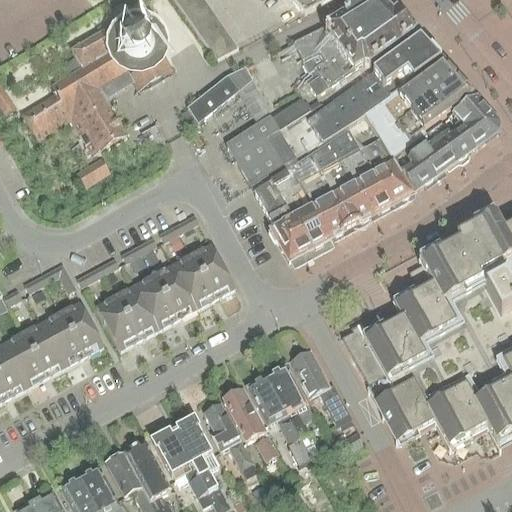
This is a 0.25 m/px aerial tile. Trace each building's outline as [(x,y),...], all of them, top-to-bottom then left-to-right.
[(171,0),(177,8),(188,0),(171,0)] [(205,3),(202,0),(188,0),(177,8),(184,18),(205,3)] [(288,0),(304,17),(305,18),(336,0),(288,0)] [(205,3),(184,18),(191,28),(211,13),(205,3)] [(329,30),(294,48),(309,79),(310,77),(313,81),(307,86),(316,100),(362,68),(369,69),(414,36),(413,35),(412,36),(397,20),(398,18),(396,16),(396,17),(390,10),(389,10),(385,13),(383,10),(384,9),(379,4),(373,3),(329,30)] [(218,23),(211,13),(191,28),(198,38),(218,23)] [(38,144),(71,124),(93,160),(125,140),(97,95),(100,93),(107,104),(132,88),(136,96),(172,76),(164,62),(155,67),(157,62),(158,58),(158,53),(158,50),(156,46),(154,43),(151,40),(146,37),(143,36),(138,34),(130,20),(72,54),(76,61),(68,65),(75,77),(51,92),(56,99),(22,119),(38,144)] [(218,23),(198,38),(205,47),(225,33),(218,23)] [(232,43),(225,33),(205,47),(212,57),(232,43)] [(340,101),(307,124),(323,146),(357,125),(440,64),(421,42),(420,43),(340,101)] [(212,57),(217,64),(238,52),(232,43),(212,57)] [(427,139),(425,136),(473,100),(443,67),(398,100),(396,98),(365,120),(391,164),(427,139)] [(226,81),(187,113),(198,129),(238,96),(226,81)] [(14,114),(0,92),(0,117),(3,122),(14,114)] [(302,102),(269,123),(268,121),(224,150),(248,193),(295,164),(278,136),(310,116),(302,102)] [(452,120),(463,134),(477,153),(498,138),(500,130),(476,103),(452,120)] [(461,168),(467,164),(467,160),(477,153),(463,134),(452,142),(441,128),(434,133),(422,143),(429,152),(445,175),(457,167),(461,168)] [(164,149),(154,130),(139,138),(141,140),(150,157),(164,149)] [(381,220),(390,215),(388,212),(392,210),(361,156),(350,137),(330,150),(340,168),(372,221),(380,217),(381,220)] [(379,146),(361,156),(392,210),(400,206),(403,207),(409,204),(409,201),(414,198),(402,179),(395,168),(392,164),(390,166),(379,146)] [(392,164),(395,168),(402,179),(414,198),(424,191),(427,193),(433,189),(432,185),(445,175),(429,152),(421,158),(414,148),(392,164)] [(81,175),(91,191),(116,174),(106,159),(81,175)] [(311,162),(292,174),(330,244),(332,243),(336,245),(343,241),(343,237),(351,233),(320,179),(311,162)] [(370,222),(372,221),(340,168),(320,179),(351,233),(359,228),(363,230),(370,226),(368,223),(370,222)] [(323,248),(330,244),(292,174),(255,198),(275,233),(271,235),(289,266),(293,264),(296,267),(302,264),(315,256),(325,251),(323,248)] [(352,339),(341,344),(368,394),(385,385),(393,400),(372,411),(390,446),(395,454),(395,453),(398,457),(407,453),(419,446),(418,445),(416,442),(424,438),(431,434),(444,458),(447,461),(448,461),(450,465),(461,459),(471,454),(468,450),(485,441),(494,458),(511,448),(511,212),(508,215),(493,222),(492,221),(470,233),(473,238),(454,248),(457,253),(439,263),(437,258),(416,269),(419,274),(418,274),(409,279),(413,285),(408,287),(414,297),(411,299),(390,310),(393,315),(385,319),(383,316),(350,335),(352,339)] [(195,222),(160,240),(164,247),(198,229),(195,222)] [(169,257),(183,249),(178,241),(165,248),(169,257)] [(153,244),(122,261),(126,268),(157,251),(153,244)] [(211,250),(172,272),(195,316),(235,294),(211,250)] [(328,281),(368,262),(363,253),(323,272),(328,281)] [(157,265),(152,255),(143,259),(149,270),(157,265)] [(145,270),(140,262),(129,267),(134,276),(145,270)] [(115,265),(77,285),(81,293),(119,272),(115,265)] [(62,270),(24,292),(28,299),(58,283),(66,298),(75,293),(62,270)] [(172,272),(133,293),(157,337),(195,316),(172,272)] [(105,280),(109,288),(117,284),(112,276),(105,280)] [(121,357),(157,337),(133,293),(96,313),(121,357)] [(17,296),(2,304),(6,312),(21,303),(17,296)] [(42,296),(32,301),(36,309),(46,304),(42,296)] [(80,307),(40,329),(63,374),(104,352),(80,307)] [(40,329),(3,350),(26,394),(63,374),(40,329)] [(0,408),(26,394),(3,350),(0,351),(0,408)] [(329,392),(310,358),(289,369),(308,404),(324,396),(328,403),(323,406),(337,432),(351,425),(333,390),(329,392)] [(286,371),(266,382),(299,444),(309,464),(320,458),(313,444),(314,443),(310,436),(309,437),(303,427),(311,423),(304,409),(306,408),(286,371)] [(288,449),(299,444),(266,382),(247,393),(267,430),(275,425),(288,449)] [(240,400),(238,397),(223,405),(245,447),(259,440),(261,444),(255,448),(265,466),(277,459),(244,398),(240,400)] [(207,414),(208,417),(204,418),(215,438),(211,440),(220,457),(228,452),(245,483),(256,477),(221,410),(217,411),(215,410),(207,414)] [(217,493),(208,477),(219,472),(193,424),(190,426),(188,425),(181,429),(181,431),(173,435),(207,498),(217,493)] [(178,492),(188,487),(201,511),(212,506),(207,498),(173,435),(166,439),(164,438),(157,442),(157,444),(154,446),(178,492)] [(354,437),(334,449),(342,462),(362,450),(354,437)] [(123,460),(151,511),(167,511),(166,510),(165,510),(160,501),(170,495),(144,448),(123,460)] [(139,511),(151,511),(123,460),(106,469),(124,502),(136,496),(139,501),(135,503),(139,511)] [(119,511),(99,473),(80,484),(94,511),(119,511)] [(94,511),(80,484),(60,494),(69,511),(94,511)] [(226,511),(217,493),(207,498),(212,506),(214,511),(226,511)] [(310,508),(304,496),(299,500),(305,511),(310,508)] [(61,511),(53,498),(33,509),(34,511),(61,511)] [(271,511),(273,511),(267,500),(256,506),(259,511),(271,511)]
